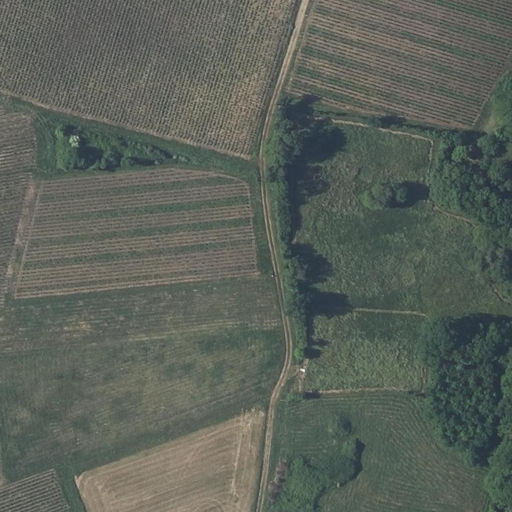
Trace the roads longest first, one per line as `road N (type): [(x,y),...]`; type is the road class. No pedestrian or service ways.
road 1 (track): [(305,0),(264,141),(264,196),(287,347),(270,407),(259,511)]
road 2 (track): [(278,390),(0,487)]
road 3 (track): [(262,171),(0,98)]
road 4 (track): [(0,304),(41,143),(25,105)]
